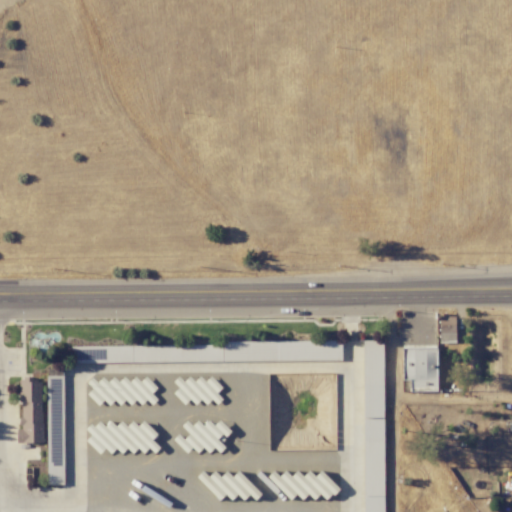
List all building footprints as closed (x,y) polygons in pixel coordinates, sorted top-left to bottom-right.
[(438,343),(455,343),(455,316),(439,316),(438,343)] [(382,418),(382,340),(362,340),(363,418),(382,418)] [(341,341),(222,342),(223,361),(341,360),(341,341)] [(212,359),(212,345),(180,346),(180,358),(190,358),(190,360),(212,359)] [(402,380),(410,380),(410,388),(437,388),(436,346),(402,346),(402,380)] [(96,347),(96,362),(129,362),(129,352),(130,352),(130,347),(96,347)] [(222,388),(208,373),(197,384),(189,377),(183,383),(185,385),(180,391),(186,397),(187,396),(195,405),(201,399),(206,405),(215,396),(214,395),(222,388)] [(156,391),(148,379),(141,384),(136,376),(128,382),(122,374),(109,384),(101,375),(89,384),(92,389),(87,393),(97,406),(105,400),(110,408),(124,398),(130,405),(137,400),(140,403),(156,391)] [(41,380),(20,380),(20,430),(16,430),(17,443),(42,443),(41,380)] [(62,484),(61,399),(48,399),(48,484),(62,484)] [(154,453),(159,448),(152,440),(157,434),(143,421),(138,426),(132,420),(124,429),(112,418),(105,426),(98,420),(87,431),(91,435),(86,441),(100,454),(105,448),(111,454),(116,449),(122,454),(130,446),(141,456),(149,448),(154,453)] [(223,433),(218,427),(222,424),(219,421),(214,426),(209,420),(199,429),(202,432),(196,437),(209,452),(215,448),(219,452),(224,447),(216,439),(223,433)] [(383,420),(363,420),(364,497),(377,497),(377,511),(383,511),(383,510),(379,510),(379,499),(383,499),(383,420)] [(290,500),(296,494),(302,500),(308,494),(314,500),(320,494),(326,501),(338,489),(321,470),(314,477),(309,470),(302,477),(297,470),(290,476),(284,470),(272,481),(290,500)]
